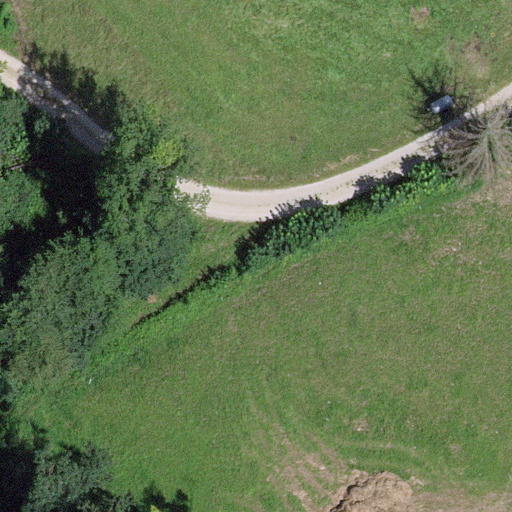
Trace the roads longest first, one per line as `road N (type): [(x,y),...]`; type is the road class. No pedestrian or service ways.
road 1 (track): [(0,52),(62,104),(109,159),(163,197),(235,211),(333,196),(511,114)]
road 2 (track): [(235,211),(156,493)]
